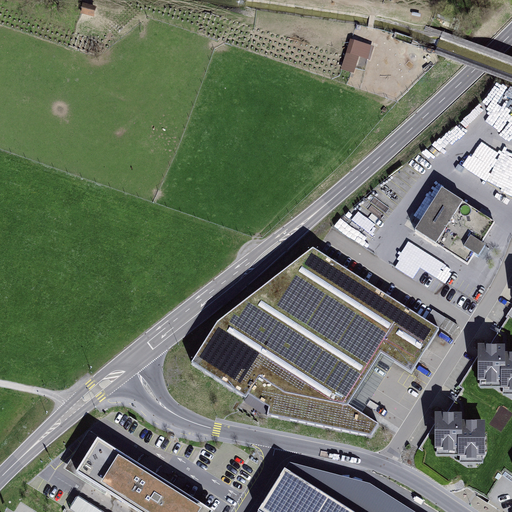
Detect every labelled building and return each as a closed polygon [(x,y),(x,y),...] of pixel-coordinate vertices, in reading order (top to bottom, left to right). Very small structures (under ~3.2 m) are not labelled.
[(374,48),(350,41),(341,71),(354,75),(359,59),(370,62),(374,48)] [(418,233),(471,267),(499,224),(446,190),(418,233)] [(445,332),(318,252),(223,325),(199,364),(275,412),(273,419),(376,438),(383,427),(354,408),(387,356),(417,375),(445,332)] [(410,274),(416,276),(419,269),(435,276),(438,269),(417,259),(410,274)] [(478,351),(478,387),(486,387),(486,390),(497,390),(497,387),(501,387),(501,373),(506,373),(505,358),(505,350),(478,351)] [(501,387),(501,394),(509,394),(509,398),(511,397),(511,358),(505,358),(506,373),(501,373),(501,387)] [(434,419),(435,456),(443,455),(443,459),(454,459),(454,456),(458,455),(458,442),(463,442),(462,427),(462,419),(434,419)] [(458,455),(458,463),(466,463),(466,467),(477,466),(477,463),(486,463),(486,427),(462,427),(463,442),(458,442),(458,455)] [(212,511),(216,506),(98,434),(77,468),(148,511),(212,511)] [(290,461),(287,466),(359,511),(418,511),(370,482),(290,461)] [(359,511),(287,466),(260,508),(267,511),(359,511)] [(102,511),(79,498),(71,510),(73,511),(102,511)]
